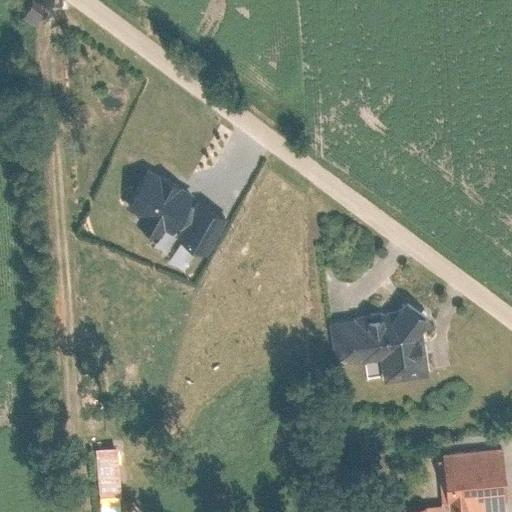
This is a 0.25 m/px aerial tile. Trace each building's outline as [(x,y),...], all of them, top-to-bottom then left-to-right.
[(193,194),(149,169),(128,205),(143,213),(137,223),(159,236),(165,226),(172,230),(176,224),(187,203),(193,194)] [(194,207),(187,203),(176,224),(184,228),(179,237),(205,252),(225,217),(197,201),(194,207)] [(386,377),(425,371),(418,328),(428,317),(406,301),(396,314),(332,322),(337,361),(383,354),(386,377)] [(231,351),(232,307),(189,306),(189,312),(189,331),(189,351),(231,351)] [(159,331),(189,331),(189,312),(159,311),(159,331)] [(273,384),(252,384),(251,403),(273,404),(273,384)] [(121,495),(117,446),(94,448),(99,498),(121,495)] [(505,511),(502,451),(441,454),(444,503),(444,511),(505,511)] [(444,511),(444,503),(380,506),(380,511),(444,511)]
